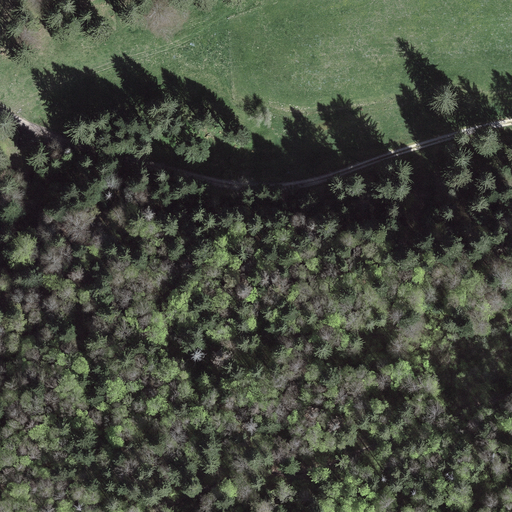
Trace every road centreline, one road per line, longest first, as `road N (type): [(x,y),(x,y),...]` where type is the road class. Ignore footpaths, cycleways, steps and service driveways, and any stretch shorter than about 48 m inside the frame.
road 1 (track): [(0,112),(77,141),(290,177),(511,129)]
road 2 (track): [(151,511),(232,478),(315,468),(511,389)]
road 3 (track): [(6,115),(98,68),(189,37),(252,0)]
